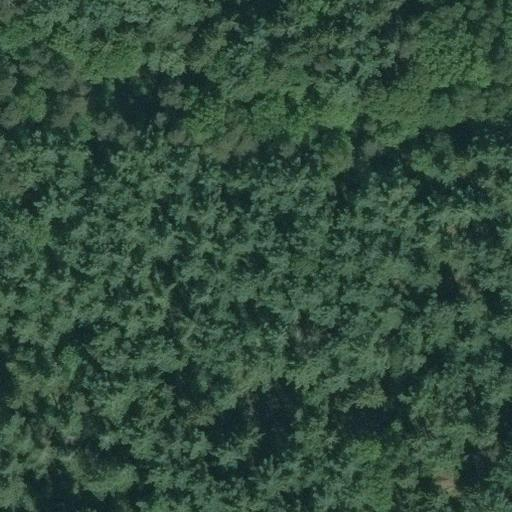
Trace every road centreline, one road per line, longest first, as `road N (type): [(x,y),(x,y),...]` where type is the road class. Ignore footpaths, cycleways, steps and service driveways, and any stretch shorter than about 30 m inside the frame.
road 1 (track): [(350,511),(385,119)]
road 2 (track): [(0,53),(385,119)]
road 3 (track): [(401,0),(385,119)]
